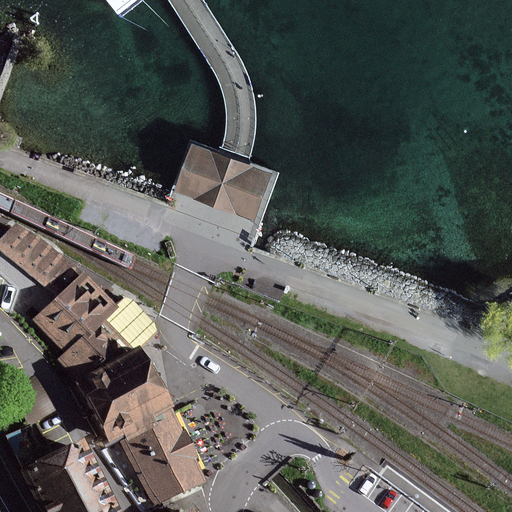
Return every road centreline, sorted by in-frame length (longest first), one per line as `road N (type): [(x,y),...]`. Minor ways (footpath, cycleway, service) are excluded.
road 1 (residential): [(206,237),(173,329),(281,421),(284,434),(239,475)]
road 2 (residential): [(0,323),(75,413),(131,511)]
